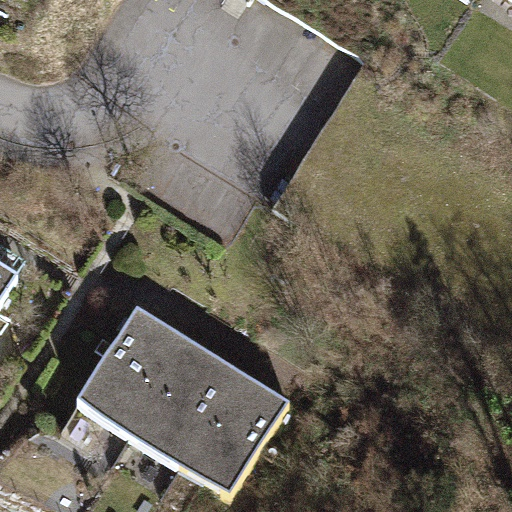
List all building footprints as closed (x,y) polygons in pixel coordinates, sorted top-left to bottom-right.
[(0,312),(19,282),(0,270),(0,312)] [(79,411),(130,442),(189,347),(139,315),(79,411)] [(130,442),(180,474),(240,379),(189,347),(130,442)] [(180,474),(231,506),(291,410),(240,379),(180,474)] [(447,430),(465,405),(433,383),(415,408),(447,430)]
